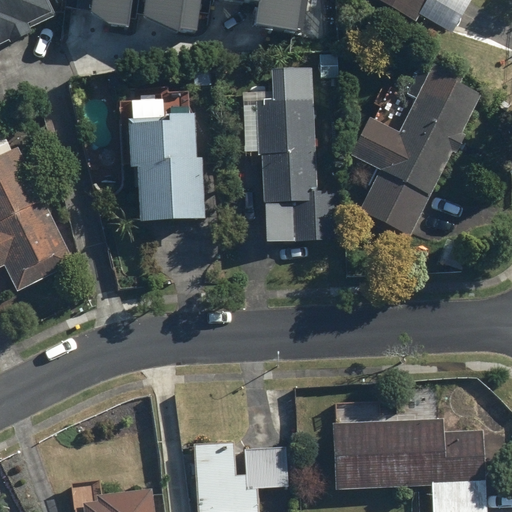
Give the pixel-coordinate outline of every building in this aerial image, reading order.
[(0,0),(0,49),(23,37),(19,30),(43,18),(33,0),(0,0)] [(82,0),(81,19),(134,22),(135,0),(82,0)] [(198,0),(144,0),(143,29),(197,31),(198,0)] [(246,0),(246,22),(300,24),(300,0),(246,0)] [(361,0),(410,27),(412,23),(446,42),(468,5),(458,0),(361,0)] [(287,251),(334,250),(333,194),(314,194),(310,57),(247,58),(250,210),(286,209),(287,251)] [(404,240),(472,104),(409,73),(399,93),(414,100),(393,143),(363,127),(344,164),(372,178),(354,215),(404,240)] [(125,124),(114,125),(118,180),(127,179),(131,233),(200,229),(196,165),(187,165),(184,118),(152,121),(151,104),(124,105),(125,124)] [(83,266),(28,148),(0,161),(0,269),(12,264),(25,293),(83,266)] [(481,511),(478,432),(433,434),(433,425),(317,431),(320,493),(425,488),(426,511),(481,511)] [(230,453),(191,454),(193,511),(260,511),(260,495),(283,494),(281,449),(230,451),(230,453)] [(94,484),(68,487),(70,511),(148,511),(146,494),(96,499),(94,484)]
